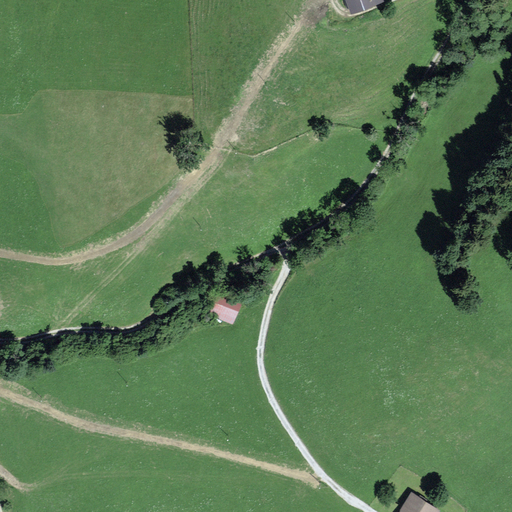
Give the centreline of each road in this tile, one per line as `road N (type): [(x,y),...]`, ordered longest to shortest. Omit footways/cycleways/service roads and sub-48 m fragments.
road 1 (unclassified): [(0,342),(118,330),(206,275),(281,245),(286,272),(264,324),(263,378),(309,458),(370,511)]
road 2 (track): [(281,245),(340,214),(382,163),(449,47),(499,0)]
road 3 (track): [(0,465),(29,486),(56,488),(165,465),(194,468),(242,482),(286,508),(316,511)]
